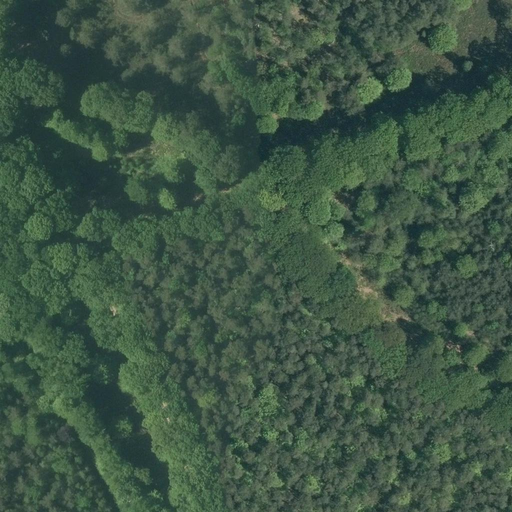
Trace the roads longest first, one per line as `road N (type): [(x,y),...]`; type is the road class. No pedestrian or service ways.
road 1 (track): [(511,410),(435,380),(390,348),(255,192),(125,123),(0,86)]
road 2 (track): [(59,243),(246,195),(511,94)]
road 3 (track): [(210,511),(101,291),(59,243)]
